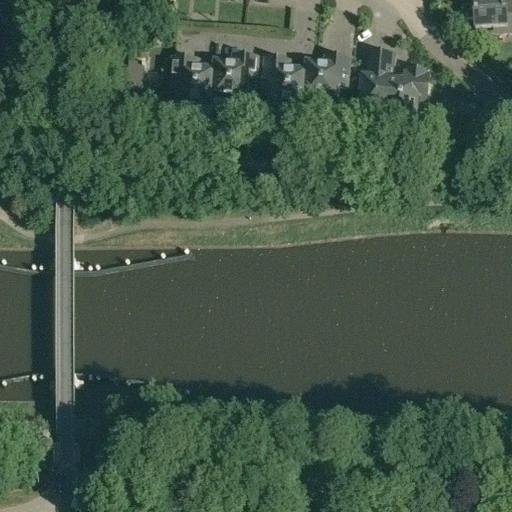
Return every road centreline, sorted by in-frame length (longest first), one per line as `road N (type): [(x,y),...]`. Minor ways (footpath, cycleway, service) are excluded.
road 1 (tertiary): [(67,493),(72,0)]
road 2 (track): [(67,161),(511,178)]
road 3 (unclassified): [(511,495),(67,493)]
road 4 (residential): [(511,115),(417,28),(406,0)]
